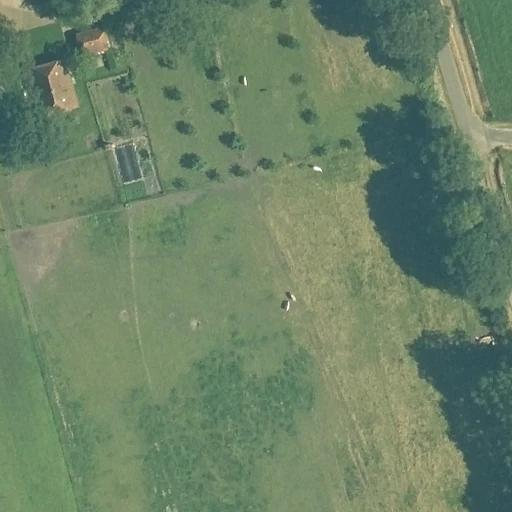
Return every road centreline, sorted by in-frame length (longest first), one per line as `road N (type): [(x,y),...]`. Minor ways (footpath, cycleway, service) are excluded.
road 1 (unclassified): [(511,286),(465,142)]
road 2 (unclassified): [(465,142),(425,0)]
